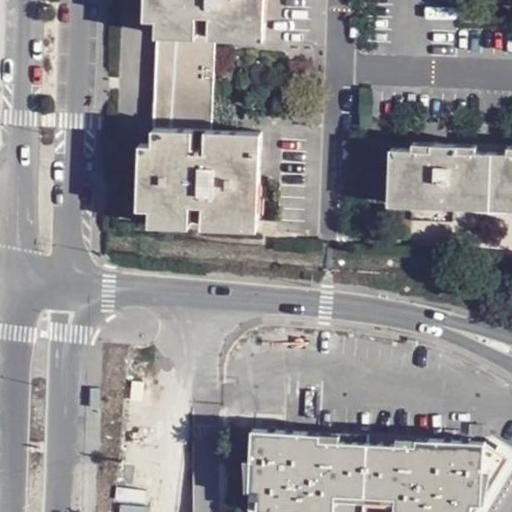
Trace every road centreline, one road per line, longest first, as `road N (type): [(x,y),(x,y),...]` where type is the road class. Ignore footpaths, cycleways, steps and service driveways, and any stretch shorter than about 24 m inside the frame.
road 1 (residential): [(68,280),(405,315),(500,345)]
road 2 (residential): [(68,280),(77,0)]
road 3 (residential): [(28,0),(20,269)]
road 4 (residential): [(20,269),(11,511)]
road 5 (residential): [(59,511),(68,280)]
